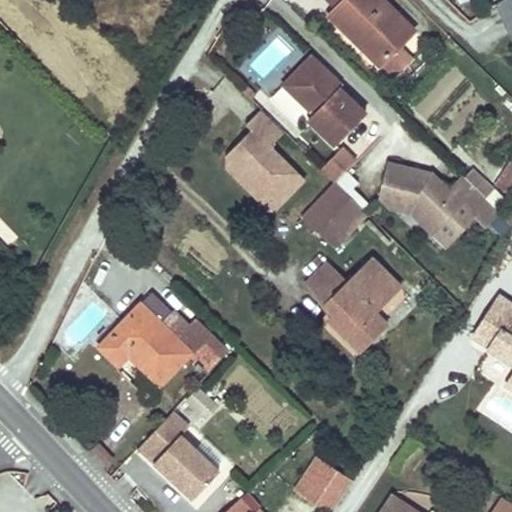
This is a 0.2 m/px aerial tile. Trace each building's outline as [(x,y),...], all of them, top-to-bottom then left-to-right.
[(330,13),(381,64),(395,49),(414,30),(384,0),(332,0),(338,5),(330,13)] [(511,0),(499,0),(495,3),(511,39),(511,0)] [(395,49),(381,64),(392,75),(405,60),(395,49)] [(312,55),(284,83),(314,112),(309,117),(337,144),(366,115),(339,88),(341,84),(312,55)] [(305,180),(271,147),(285,133),(262,110),(247,125),(252,130),(243,139),(248,144),(242,150),(237,145),(228,154),(228,168),(273,212),(305,180)] [(248,144),(243,139),(237,145),(242,150),(248,144)] [(322,169),(335,181),(356,159),(343,147),(322,169)] [(511,160),(496,185),(510,195),(511,191),(511,160)] [(433,172),(389,162),(380,196),(390,206),(411,211),(432,232),(462,202),(478,218),(485,225),(499,210),(485,196),(466,177),(463,175),(450,189),(433,172)] [(492,189),(473,170),(466,177),(485,196),(492,189)] [(337,183),(304,217),(320,233),(341,211),(355,225),(366,212),(337,183)] [(478,218),(462,202),(432,232),(448,248),(478,218)] [(341,211),(320,233),(340,240),(355,225),(341,211)] [(307,283),(335,312),(341,318),(335,323),(361,350),(378,333),(366,321),(375,313),(401,288),(372,257),(348,280),(330,261),(307,283)] [(160,383),(188,354),(207,372),(228,350),(195,318),(187,326),(176,337),(161,323),(172,311),(152,292),(99,347),(117,365),(129,353),(160,383)] [(511,302),(500,295),(473,337),(511,361),(511,377),(507,385),(511,387),(511,302)] [(187,326),(172,311),(161,323),(176,337),(187,326)] [(335,312),(329,317),(335,323),(341,318),(335,312)] [(375,313),(366,321),(378,333),(387,324),(375,313)] [(201,390),(181,406),(198,427),(218,410),(201,390)] [(173,412),(138,449),(193,500),(219,472),(181,436),(189,427),(173,412)] [(335,511),(352,483),(313,460),(294,492),(326,511),(335,511)] [(415,511),(393,497),(383,511),(415,511)] [(252,511),(241,499),(227,511),(252,511)] [(511,511),(511,504),(504,499),(494,511),(511,511)]
